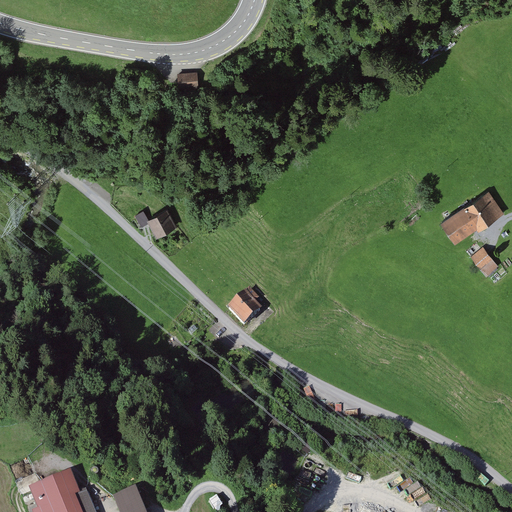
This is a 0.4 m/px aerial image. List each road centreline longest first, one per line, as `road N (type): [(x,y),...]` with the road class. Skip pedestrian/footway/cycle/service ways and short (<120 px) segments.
road 1 (unclassified): [(0,134),(101,202),(241,333),(355,402),(443,441),(511,491)]
road 2 (secondary): [(257,0),(235,35),(187,54),(97,45),(0,22)]
